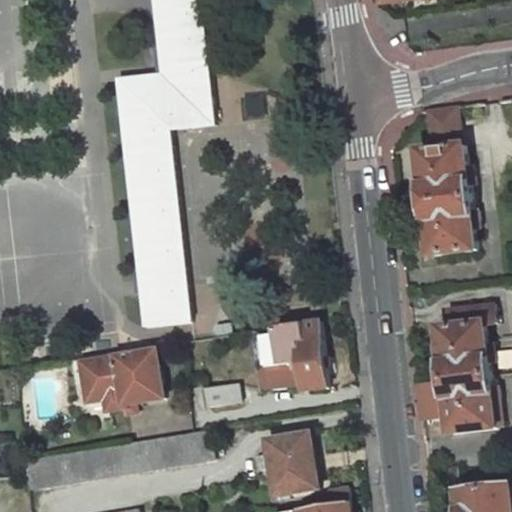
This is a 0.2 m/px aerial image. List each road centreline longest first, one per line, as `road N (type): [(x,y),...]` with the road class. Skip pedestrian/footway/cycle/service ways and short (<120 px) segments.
road 1 (residential): [(354,97),(403,511)]
road 2 (unknown): [(366,394),(210,419),(200,395)]
road 3 (residential): [(354,97),(511,65)]
